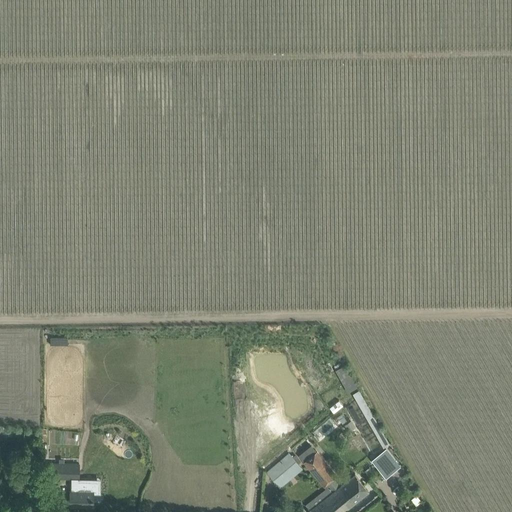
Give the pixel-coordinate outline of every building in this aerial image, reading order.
[(386,477),(399,466),(386,448),(372,459),(386,477)] [(316,452),(303,462),(322,485),(326,482),(329,486),(328,487),(346,509),(368,491),(362,483),(354,473),(339,486),(332,477),(335,475),(316,452)] [(289,453),(266,472),(275,482),(298,463),(289,453)] [(92,505),(93,495),(93,491),(78,490),(78,462),(49,462),(49,478),(71,478),(71,491),(70,491),(70,504),(92,505)] [(328,487),(305,505),(309,511),(310,511),(342,511),(346,509),(328,487)]
